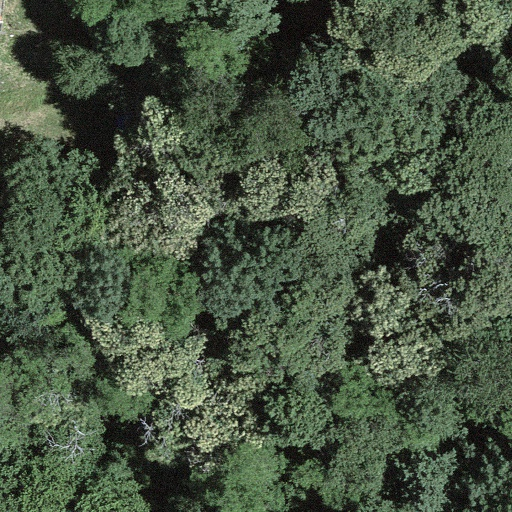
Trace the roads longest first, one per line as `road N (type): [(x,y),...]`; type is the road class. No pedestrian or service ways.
road 1 (track): [(0,54),(99,78),(118,92),(111,111),(96,119),(0,137)]
road 2 (track): [(0,443),(159,470),(173,481),(178,511)]
